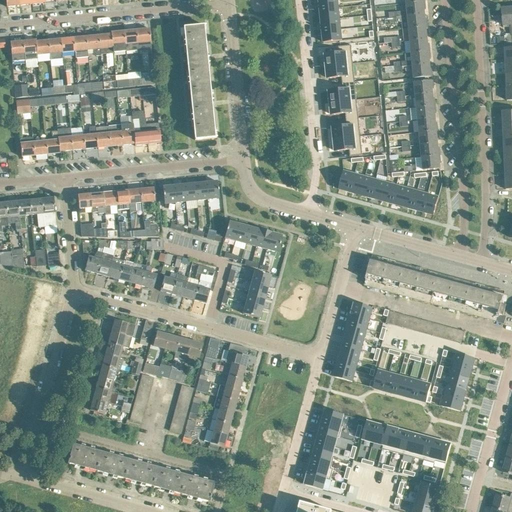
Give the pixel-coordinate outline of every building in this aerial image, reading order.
[(337,0),(319,0),(320,10),(338,8),(337,0)] [(425,2),(406,4),(408,16),(425,14),(424,10),(426,10),(425,2)] [(511,25),(511,7),(510,8),(510,6),(501,7),(503,26),(511,25)] [(338,8),(320,10),(321,21),(339,19),(338,8)] [(425,14),(408,16),(409,29),(428,27),(427,19),(425,19),(425,14)] [(339,19),(321,21),(323,32),(341,30),(339,19)] [(205,26),(184,28),(187,65),(206,63),(203,27),(205,26)] [(428,27),(409,29),(410,41),(427,39),(427,35),(429,35),(428,27)] [(150,43),(149,29),(137,30),(138,44),(150,43)] [(138,44),(137,30),(124,31),(126,51),(139,50),(138,44)] [(341,30),(323,32),(324,43),(342,41),(341,30)] [(126,51),(124,31),(111,32),(111,34),(112,48),(113,48),(113,53),(126,51)] [(112,48),(111,34),(99,36),(100,50),(112,48)] [(100,50),(99,36),(86,37),(88,51),(93,50),(93,54),(96,57),(101,56),(100,50)] [(88,51),(86,37),(73,38),(75,52),(75,59),(88,57),(88,51)] [(75,52),(73,38),(61,39),(62,53),(75,52)] [(62,53),(61,39),(48,41),(50,55),(62,53)] [(427,39),(410,41),(411,54),(430,52),(430,44),(428,44),(427,39)] [(37,54),(36,42),(36,40),(23,41),(25,61),(38,60),(38,56),(37,54)] [(25,61),(23,41),(10,42),(12,62),(25,61)] [(50,55),(48,41),(36,42),(37,54),(38,56),(50,55)] [(339,53),(325,55),(326,67),(353,64),(351,45),(338,47),(339,53)] [(430,52),(411,54),(413,66),(430,64),(429,60),(431,59),(430,52)] [(210,101),(206,63),(187,65),(191,103),(210,101)] [(327,71),(325,71),(325,77),(327,77),(327,78),(342,77),(342,83),(355,82),(353,64),(326,67),(327,71)] [(430,64),(413,66),(414,79),(433,77),(432,68),(430,69),(430,64)] [(66,86),(65,86),(66,93),(73,93),(74,95),(79,95),(79,92),(78,88),(78,85),(71,86),(69,72),(64,72),(66,86)] [(115,76),(103,77),(103,82),(104,90),(117,89),(116,82),(115,82),(115,76)] [(141,79),(127,80),(128,84),(129,83),(130,87),(142,86),(141,79)] [(130,87),(129,83),(128,84),(127,80),(116,82),(117,89),(124,88),(130,87)] [(433,81),(414,83),(416,95),(433,93),(432,89),(434,89),(433,81)] [(92,91),(104,90),(103,82),(91,83),(92,91)] [(343,90),(329,91),(330,103),(357,100),(355,82),(342,83),(343,90)] [(92,91),(91,83),(83,84),(84,87),(78,88),(79,92),(79,95),(85,94),(84,92),(91,91),(92,91)] [(14,87),(16,98),(29,97),(27,85),(14,87)] [(66,93),(65,86),(53,87),(53,88),(52,88),(53,91),(54,91),(54,95),(66,93)] [(38,88),(28,89),(29,97),(39,96),(38,88)] [(155,88),(142,90),(142,93),(143,93),(144,96),(143,96),(143,97),(143,101),(143,102),(153,101),(152,96),(156,96),(155,88)] [(144,96),(143,93),(142,93),(142,90),(130,91),(131,98),(143,97),(143,96),(144,96)] [(131,98),(130,91),(123,91),(117,92),(117,96),(119,95),(119,99),(124,99),(131,98)] [(105,99),(104,93),(104,92),(91,94),(92,102),(105,101),(105,99)] [(433,93),(416,95),(417,108),(436,106),(435,98),(433,98),(433,93)] [(80,103),(79,95),(74,95),(74,96),(66,97),(66,100),(67,100),(67,104),(80,103)] [(54,98),(41,99),(41,103),(42,103),(43,106),(48,106),(55,105),(54,98)] [(43,106),(42,103),(41,103),(41,99),(29,100),(29,108),(43,106)] [(30,113),(29,108),(29,100),(16,102),(17,115),(30,113)] [(330,107),(329,107),(329,114),(331,113),(331,115),(345,113),(346,120),(359,118),(357,100),(330,103),(330,107)] [(214,138),(210,101),(191,103),(195,140),(216,138),(216,137),(214,138)] [(417,108),(410,108),(411,121),(418,120),(435,119),(435,114),(437,114),(436,106),(417,108)] [(511,110),(502,111),(503,124),(511,123),(511,110)] [(148,145),(146,127),(145,118),(132,120),(133,125),(134,132),(133,132),(135,144),(135,146),(148,145)] [(333,129),(331,129),(332,135),(333,135),(334,140),(361,137),(359,118),(346,120),(347,126),(333,128),(333,129)] [(435,119),(418,120),(419,133),(438,131),(437,123),(436,123),(435,119)] [(511,136),(511,123),(503,124),(504,137),(511,136)] [(135,144),(133,132),(134,132),(133,125),(121,126),(121,132),(122,145),(135,144)] [(160,144),(159,130),(159,125),(146,127),(148,145),(160,144)] [(97,148),(96,135),(96,134),(96,128),(95,126),(89,127),(90,135),(84,136),(85,149),(97,148)] [(122,145),(121,132),(121,126),(108,127),(110,147),(122,145)] [(110,147),(108,127),(96,128),(96,134),(96,135),(97,148),(110,147)] [(72,150),(71,137),(66,138),(65,129),(57,130),(57,132),(60,152),(72,150)] [(438,131),(419,133),(421,145),(438,143),(437,139),(439,139),(438,131)] [(57,132),(52,133),(52,140),(46,141),(47,155),(60,154),(60,152),(57,132)] [(85,149),(84,136),(71,137),(72,150),(85,149)] [(361,137),(334,140),(335,151),(349,150),(350,157),(362,155),(361,137)] [(47,155),(46,141),(33,142),(35,156),(47,155)] [(35,156),(33,142),(20,144),(22,158),(35,156)] [(438,143),(421,145),(422,158),(441,156),(440,148),(438,148),(438,143)] [(441,156),(422,158),(423,170),(440,168),(440,164),(441,164),(441,156)] [(344,172),(339,189),(350,192),(355,175),(344,172)] [(355,175),(350,192),(360,195),(365,178),(355,175)] [(375,181),(371,198),(381,201),(386,184),(387,178),(377,175),(375,181)] [(365,178),(360,195),(371,198),(375,181),(365,178)] [(206,183),(207,200),(219,199),(217,182),(206,183)] [(195,184),(197,201),(207,200),(206,183),(195,184)] [(184,185),(186,202),(197,201),(195,184),(184,185)] [(386,184),(381,201),(392,204),(396,186),(386,184)] [(186,202),(184,185),(173,186),(175,203),(186,202)] [(175,203),(173,186),(162,187),(164,204),(175,203)] [(396,186),(392,204),(402,207),(407,189),(396,186)] [(155,202),(153,188),(140,189),(142,203),(155,202)] [(142,203),(140,189),(128,190),(129,204),(130,213),(136,212),(136,204),(142,203)] [(407,189),(402,207),(412,209),(417,192),(407,189)] [(129,204),(128,190),(115,192),(117,206),(129,204)] [(117,206),(115,192),(103,193),(105,214),(105,215),(110,215),(110,206),(117,206)] [(417,192),(412,209),(423,212),(428,195),(417,192)] [(105,214),(103,193),(90,194),(92,208),(92,213),(97,212),(98,214),(105,214)] [(92,208),(90,194),(77,195),(79,214),(85,213),(84,209),(92,208)] [(428,195),(423,212),(434,215),(439,198),(428,195)] [(56,226),(53,198),(41,199),(44,227),(56,226)] [(44,227),(41,199),(29,201),(31,215),(37,215),(38,228),(44,227)] [(31,215),(29,201),(18,202),(21,230),(26,229),(25,216),(31,215)] [(21,230),(18,202),(6,203),(7,218),(8,224),(15,223),(16,231),(21,230)] [(7,218),(6,203),(0,203),(0,232),(2,232),(1,227),(9,226),(8,224),(7,218)] [(159,237),(157,225),(150,225),(150,221),(144,222),(145,230),(145,237),(159,237)] [(235,241),(240,225),(229,222),(224,238),(235,241)] [(95,238),(94,230),(93,224),(80,226),(81,238),(95,238)] [(102,229),(94,230),(95,238),(107,238),(107,232),(106,224),(102,224),(102,229)] [(245,244),(250,227),(240,225),(235,241),(245,244)] [(133,238),(132,231),(129,232),(125,233),(125,226),(119,227),(119,233),(120,238),(130,239),(133,238)] [(256,247),(260,230),(250,227),(245,244),(256,247)] [(266,250),(271,233),(261,230),(260,230),(256,247),(266,250)] [(271,233),(266,250),(277,253),(282,236),(271,233)] [(151,240),(151,242),(151,250),(164,251),(163,240),(151,240)] [(35,251),(37,267),(46,266),(44,250),(35,251)] [(96,274),(102,253),(97,252),(95,258),(93,258),(89,257),(83,255),(84,263),(87,264),(85,271),(96,274)] [(108,277),(112,263),(114,256),(102,253),(96,274),(108,277)] [(48,268),(60,266),(59,254),(47,256),(48,268)] [(170,266),(173,256),(166,254),(163,264),(170,266)] [(12,257),(12,260),(13,268),(24,272),(23,255),(12,257)] [(372,258),(364,286),(504,324),(506,316),(504,316),(506,305),(502,304),(504,294),(372,258)] [(119,280),(122,266),(112,263),(108,277),(119,280)] [(130,283),(134,269),(122,266),(119,280),(130,283)] [(141,286),(145,272),(134,269),(130,283),(141,286)] [(251,282),(268,287),(271,276),(254,271),(251,282)] [(152,289),(155,280),(156,275),(145,272),(141,286),(152,289)] [(183,298),(187,284),(189,278),(177,275),(175,280),(171,294),(183,298)] [(171,294),(175,280),(164,277),(160,291),(171,294)] [(200,280),(198,287),(194,301),(205,304),(211,283),(200,280)] [(268,287),(251,282),(248,293),(265,297),(268,287)] [(194,301),(198,287),(187,284),(183,298),(194,301)] [(265,297),(248,293),(246,303),(262,308),(265,297)] [(262,308),(246,303),(243,314),(259,319),(262,308)] [(355,304),(352,315),(369,319),(372,308),(355,304)] [(387,318),(386,323),(410,330),(413,317),(389,311),(389,312),(387,318)] [(352,315),(349,325),(367,330),(369,319),(352,315)] [(413,317),(410,330),(415,331),(419,319),(413,317)] [(419,319),(415,331),(421,333),(424,321),(419,319)] [(136,326),(129,324),(115,320),(111,332),(132,337),(136,326)] [(424,321),(421,333),(427,334),(430,322),(424,321)] [(430,322),(427,334),(432,336),(436,324),(430,322)] [(436,324),(432,336),(438,338),(441,325),(436,324)] [(349,325),(346,335),(364,340),(367,330),(349,325)] [(441,325),(438,338),(462,344),(465,332),(441,325)] [(148,342),(151,330),(144,328),(142,335),(141,340),(148,342)] [(129,349),(132,337),(111,332),(108,343),(122,347),(129,349)] [(164,349),(168,335),(157,332),(153,346),(164,349)] [(176,352),(180,338),(168,335),(164,349),(176,352)] [(346,335),(344,346),(361,351),(364,340),(346,335)] [(180,338),(176,352),(174,358),(185,361),(187,355),(191,341),(180,338)] [(208,346),(205,357),(212,359),(213,360),(215,360),(218,349),(220,341),(210,338),(208,346)] [(202,344),(191,341),(187,355),(198,358),(202,344)] [(119,358),(122,347),(108,343),(105,354),(119,358)] [(225,362),(225,363),(231,364),(246,368),(249,357),(246,356),(248,349),(245,348),(230,344),(226,358),(225,362)] [(344,346),(341,356),(358,361),(361,351),(344,346)] [(116,369),(119,358),(105,354),(102,365),(116,369)] [(457,354),(454,365),(472,370),(475,359),(457,354)] [(341,356),(338,367),(355,371),(358,361),(341,356)] [(0,475),(9,444),(18,411),(24,388),(30,367),(0,358),(0,475)] [(204,362),(202,369),(209,371),(211,364),(204,362)] [(225,363),(222,374),(228,376),(242,380),(246,368),(231,364),(225,363)] [(113,381),(116,369),(102,365),(99,377),(113,381)] [(168,379),(171,368),(160,365),(159,368),(157,376),(168,379)] [(454,365),(452,375),(469,380),(472,370),(454,365)] [(338,367),(335,378),(352,382),(355,371),(338,367)] [(179,382),(182,372),(171,369),(172,368),(171,368),(168,379),(179,382)] [(202,369),(201,373),(218,378),(220,373),(209,371),(202,369)] [(378,371),(373,388),(384,391),(389,374),(378,371)] [(389,374),(384,391),(395,394),(399,377),(389,374)] [(142,375),(140,381),(152,384),(153,378),(142,375)] [(452,375),(449,386),(466,391),(469,380),(452,375)] [(228,376),(225,387),(239,391),(242,380),(228,376)] [(110,392),(113,381),(99,377),(96,388),(110,392)] [(399,377),(395,394),(405,397),(410,379),(399,377)] [(410,379),(405,397),(416,400),(420,382),(410,379)] [(199,380),(196,391),(203,393),(205,393),(207,394),(210,383),(207,382),(199,380)] [(150,389),(152,384),(140,381),(139,386),(150,389)] [(420,382),(416,400),(426,403),(431,385),(420,382)] [(219,385),(216,397),(222,398),(236,402),(239,391),(225,387),(219,385)] [(149,395),(150,389),(139,386),(137,392),(149,395)] [(181,386),(180,391),(191,394),(193,389),(181,386)] [(449,386),(446,396),(463,401),(466,391),(449,386)] [(107,403),(110,392),(96,388),(93,399),(107,403)] [(190,400),(191,394),(180,391),(178,397),(190,400)] [(147,401),(149,395),(137,392),(136,398),(147,401)] [(446,396),(443,407),(460,412),(463,401),(446,396)] [(188,406),(190,400),(178,397),(177,403),(188,406)] [(216,397),(213,408),(219,409),(233,413),(236,402),(222,398),(216,397)] [(146,406),(147,401),(136,398),(134,403),(146,406)] [(104,414),(107,403),(93,399),(90,410),(104,414)] [(144,412),(146,406),(134,403),(133,409),(144,412)] [(187,411),(188,406),(177,403),(175,408),(187,411)] [(185,417),(187,411),(175,408),(174,414),(185,417)] [(143,418),(144,412),(133,409),(131,415),(143,418)] [(219,409),(216,421),(230,425),(233,413),(219,409)] [(326,410),(323,422),(340,427),(340,426),(343,415),(326,410)] [(184,423),(185,417),(174,414),(172,420),(184,423)] [(141,424),(143,418),(131,415),(130,420),(141,424)] [(182,428),(184,423),(172,420),(171,425),(182,428)] [(216,421),(213,432),(227,436),(230,425),(216,421)] [(367,421),(362,439),(373,442),(378,424),(367,421)] [(323,422),(320,432),(337,437),(339,438),(343,427),(340,426),(340,427),(323,422)] [(378,424),(373,442),(383,445),(388,427),(378,424)] [(181,434),(182,428),(171,425),(169,431),(181,434)] [(383,445),(382,449),(393,452),(399,430),(388,427),(383,445)] [(399,430),(393,452),(403,455),(409,433),(399,430)] [(205,435),(203,441),(210,443),(224,447),(227,436),(213,432),(212,436),(205,435)] [(320,432),(317,443),(334,447),(337,437),(320,432)] [(409,433),(403,455),(413,458),(419,436),(409,433)] [(419,436),(413,458),(424,461),(430,439),(419,436)] [(430,439),(424,461),(435,464),(436,459),(440,442),(430,439)] [(440,442),(436,459),(446,462),(451,445),(440,442)] [(317,443),(314,453),(332,458),(332,457),(334,447),(317,443)] [(95,472),(101,452),(73,445),(67,464),(95,472)] [(124,480),(129,460),(101,452),(95,472),(124,480)] [(314,453),(311,463),(331,469),(331,468),(334,458),(332,457),(332,458),(314,453)] [(511,460),(507,459),(503,473),(511,474),(511,460)] [(157,468),(129,460),(124,480),(152,487),(157,468)] [(311,463),(308,474),(326,479),(330,480),(333,469),(331,468),(331,469),(311,463)] [(186,476),(157,468),(152,487),(180,495),(186,476)] [(308,474),(305,485),(323,490),(326,479),(308,474)] [(214,484),(186,476),(180,495),(209,503),(214,484)] [(419,493),(419,494),(437,498),(440,487),(422,483),(419,493)] [(417,492),(414,504),(416,505),(416,504),(434,509),(437,498),(419,494),(419,493),(417,492)] [(511,493),(511,494),(510,498),(497,495),(493,508),(506,511),(511,511),(511,493)] [(338,511),(301,502),(297,511),(338,511)]
